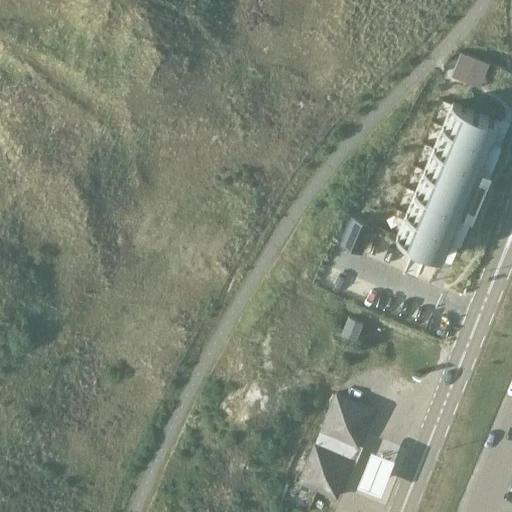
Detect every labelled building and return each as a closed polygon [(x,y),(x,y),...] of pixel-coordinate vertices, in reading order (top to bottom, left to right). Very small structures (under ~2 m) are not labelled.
[(452,102),(395,236),(443,256),(473,184),(479,187),(482,180),(476,177),(499,122),(452,102)] [(352,218),(342,242),(360,249),(370,226),(352,218)] [(347,317),(340,334),(354,340),(361,322),(347,317)] [(335,393),(298,481),(335,496),(372,408),(335,393)] [(368,445),(354,480),(380,490),(393,454),(368,445)]
